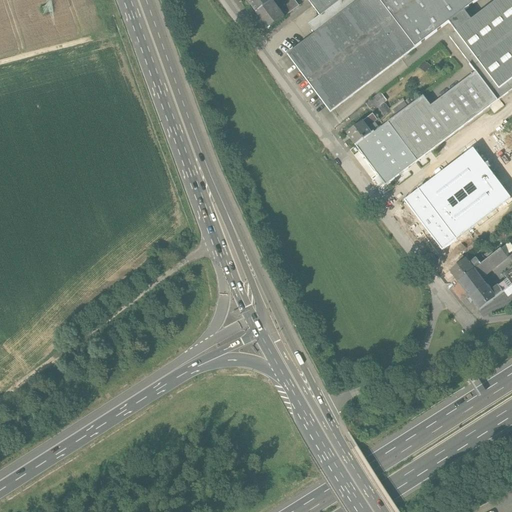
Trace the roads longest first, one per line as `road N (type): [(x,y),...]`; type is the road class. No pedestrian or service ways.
road 1 (unclassified): [(226,0),(443,291)]
road 2 (track): [(216,239),(0,401)]
road 3 (motorway): [(511,382),(307,511)]
road 4 (motorway): [(194,351),(0,475)]
road 5 (motorway): [(0,492),(174,378)]
road 6 (unknown): [(320,128),(435,36),(453,44),(470,71)]
road 7 (motorway): [(345,511),(511,406)]
road 8 (secondary): [(135,0),(205,180)]
road 9 (secondary): [(304,398),(305,369),(245,258)]
road 10 (motorway): [(174,378),(234,360),(290,378)]
